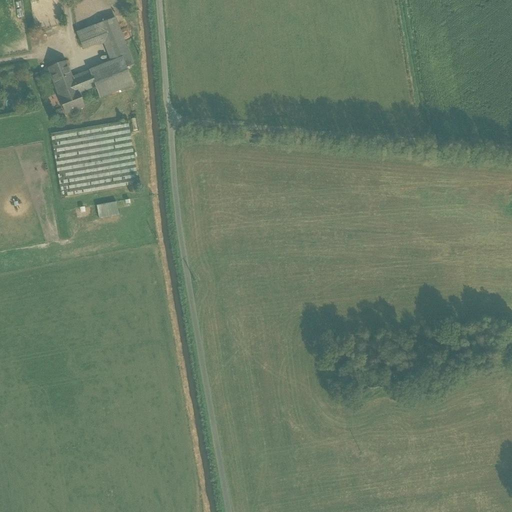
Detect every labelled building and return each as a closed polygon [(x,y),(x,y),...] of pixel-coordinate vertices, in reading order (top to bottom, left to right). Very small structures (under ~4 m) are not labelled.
[(129,56),(115,19),(97,26),(104,43),(112,63),(121,59),(129,56)] [(97,26),(76,34),(83,51),(104,43),(97,26)] [(129,56),(121,59),(125,68),(133,65),(129,56)] [(112,63),(90,72),(91,75),(96,87),(100,98),(132,86),(125,68),(121,59),(112,63)] [(65,63),(48,70),(54,85),(71,78),(65,63)] [(85,77),(91,75),(90,72),(81,75),(72,79),(73,82),(80,79),(82,84),(87,82),(85,77)] [(80,79),(73,82),(77,94),(78,94),(96,87),(91,75),(85,77),(87,82),(82,84),(80,79)] [(71,78),(54,85),(60,100),(77,94),(73,82),(72,79),(71,78)] [(77,94),(60,100),(60,101),(65,115),(83,108),(78,94),(77,94)] [(136,118),(129,119),(131,134),(138,133),(136,118)] [(128,123),(115,125),(117,137),(130,134),(128,123)] [(115,125),(50,135),(61,199),(139,186),(130,134),(117,137),(115,125)] [(116,203),(96,207),(99,220),(118,217),(116,203)]
